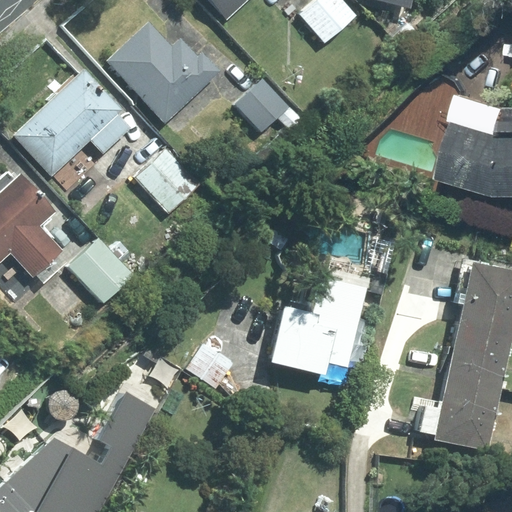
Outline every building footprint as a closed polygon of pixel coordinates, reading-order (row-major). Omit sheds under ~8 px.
[(247,0),(208,0),(227,19),(247,0)] [(357,15),(343,0),(314,0),(300,13),(325,43),(357,15)] [(372,0),(412,10),(414,0),(372,0)] [(417,32),(404,17),(384,36),(397,50),(417,32)] [(172,47),(149,23),(109,61),(166,121),(219,71),(202,53),(198,57),(181,39),(172,47)] [(117,114),(121,110),(84,70),(13,135),(52,176),(91,140),(103,154),(130,128),(117,114)] [(263,78),(236,104),(262,131),(277,117),(290,130),(302,118),(263,78)] [(511,108),(502,109),(454,95),(446,121),(450,122),(433,179),(492,196),(511,196),(511,108)] [(199,184),(165,148),(135,177),(169,213),(199,184)] [(57,257),(64,251),(41,225),(56,212),(22,174),(15,180),(8,172),(0,180),(0,260),(11,251),(33,276),(37,273),(44,281),(63,263),(57,257)] [(96,241),(70,267),(105,301),(131,275),(96,241)] [(511,269),(473,262),(460,323),(511,333),(511,269)] [(348,368),(370,278),(324,267),(313,314),(286,308),(273,362),(325,374),(328,363),(348,368)] [(511,343),(511,333),(460,323),(448,377),(503,388),(511,343)] [(203,343),(186,369),(216,388),(233,362),(203,343)] [(425,412),(421,431),(437,435),(436,439),(489,450),(503,388),(448,377),(443,402),(414,396),(411,409),(425,412)] [(50,438),(0,487),(0,511),(95,511),(152,409),(129,396),(105,441),(113,446),(102,466),(50,438)]
